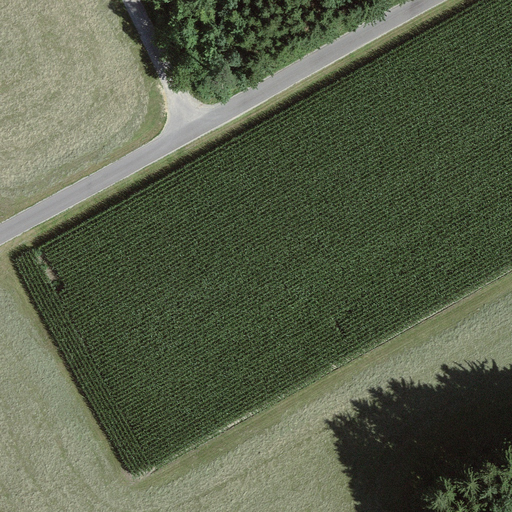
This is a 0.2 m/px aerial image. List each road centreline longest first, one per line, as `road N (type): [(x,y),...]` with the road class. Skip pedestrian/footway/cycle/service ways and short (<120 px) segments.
road 1 (unclassified): [(0,235),(428,0)]
road 2 (track): [(134,0),(199,126)]
